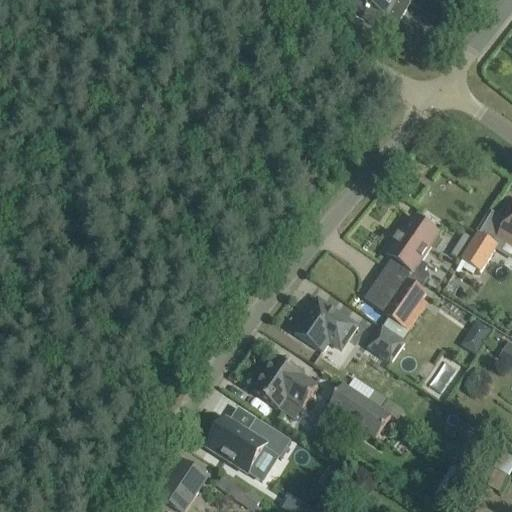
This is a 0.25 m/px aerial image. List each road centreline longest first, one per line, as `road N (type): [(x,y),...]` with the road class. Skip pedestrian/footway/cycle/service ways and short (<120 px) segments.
road 1 (unclassified): [(119,511),(187,409),(435,95)]
road 2 (residential): [(315,28),(435,95)]
road 3 (residential): [(435,95),(511,1)]
